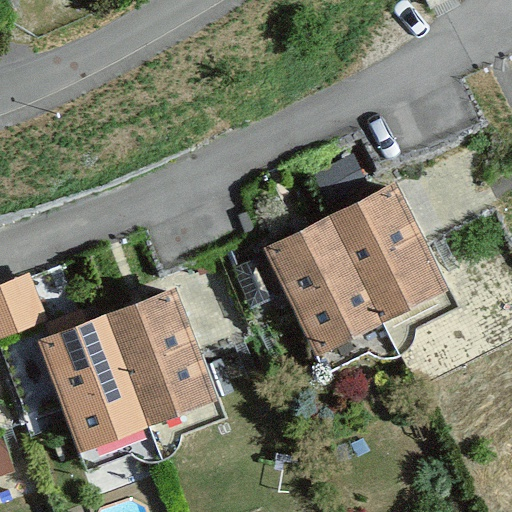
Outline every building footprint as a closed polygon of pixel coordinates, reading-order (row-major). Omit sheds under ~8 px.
[(395,184),(332,216),(384,318),(448,285),(395,184)] [(332,216),(266,251),(318,352),(384,318),(332,216)] [(31,274),(0,285),(0,337),(48,320),(31,274)] [(173,286),(106,312),(149,419),(215,393),(173,286)] [(106,312),(40,338),(82,445),(149,419),(106,312)]
